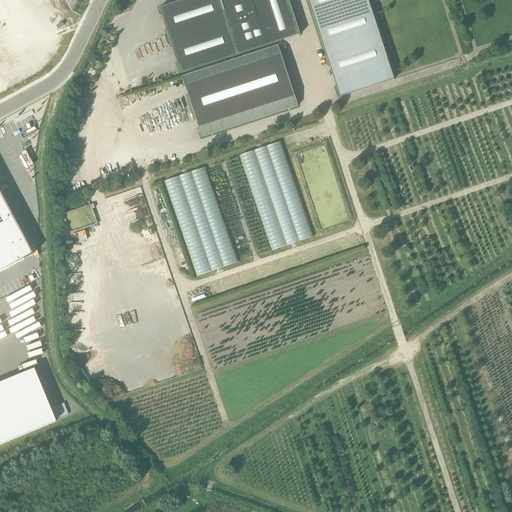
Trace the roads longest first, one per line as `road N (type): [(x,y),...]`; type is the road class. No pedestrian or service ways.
road 1 (track): [(74,56),(38,152),(52,360),(142,473),(96,511)]
road 2 (residential): [(0,110),(55,79),(101,0)]
